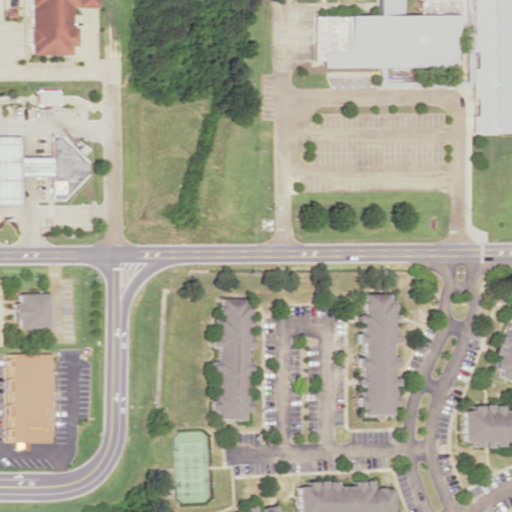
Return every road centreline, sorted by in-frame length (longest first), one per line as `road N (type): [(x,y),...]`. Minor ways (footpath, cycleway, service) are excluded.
road 1 (residential): [(0,253),(511,252)]
road 2 (residential): [(0,480),(76,478),(104,454),(114,420),(110,253)]
road 3 (residential): [(275,453),(276,327),(321,326),(323,452)]
road 4 (residential): [(457,253),(446,337),(415,419),(412,453),(433,511)]
road 5 (residential): [(412,453),(227,455)]
road 6 (residential): [(110,253),(109,82)]
